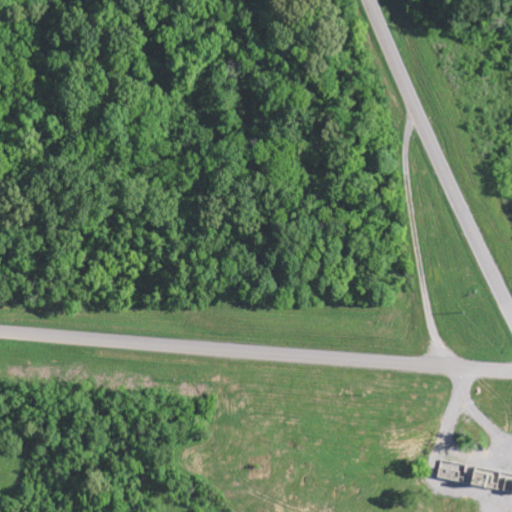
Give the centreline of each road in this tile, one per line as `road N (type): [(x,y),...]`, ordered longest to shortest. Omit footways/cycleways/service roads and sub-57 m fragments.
road 1 (tertiary): [(0,333),(511,373)]
road 2 (tertiary): [(511,311),(374,0)]
